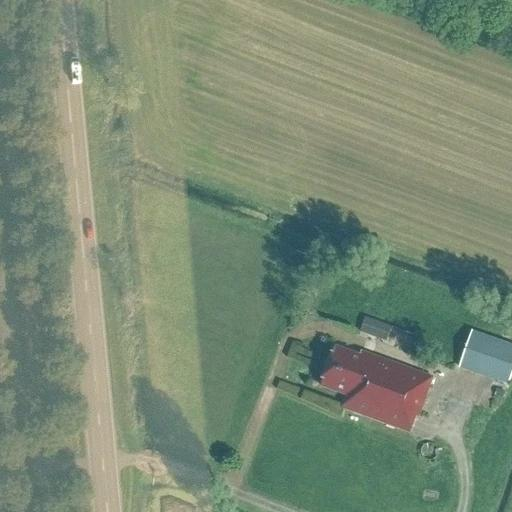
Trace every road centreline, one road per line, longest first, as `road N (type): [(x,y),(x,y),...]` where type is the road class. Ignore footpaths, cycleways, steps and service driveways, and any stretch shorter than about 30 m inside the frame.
road 1 (primary): [(106,511),(58,0)]
road 2 (unclassified): [(26,511),(0,248)]
